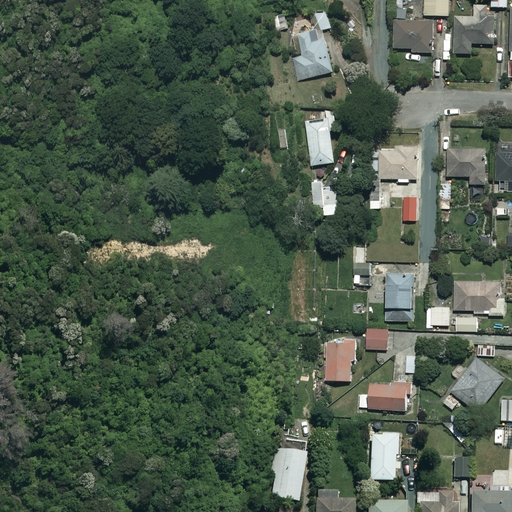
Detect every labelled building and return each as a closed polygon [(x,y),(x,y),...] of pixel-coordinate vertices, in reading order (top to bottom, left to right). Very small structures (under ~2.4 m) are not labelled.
[(449,17),(449,0),(424,0),(424,16),(449,17)] [(491,0),(491,8),(508,9),(507,0),(491,0)] [(488,7),(475,6),(474,17),(455,16),(454,54),(472,55),(472,44),(495,45),(495,18),(488,17),(488,7)] [(333,30),(329,13),(318,16),(321,32),(300,36),(304,56),(295,57),(300,81),(333,74),(325,32),(333,30)] [(281,21),(280,16),(275,16),(276,31),(288,30),(288,20),(281,21)] [(434,21),(394,20),(393,49),(412,49),(412,53),(433,54),(434,21)] [(332,121),(307,123),(310,167),(335,166),(332,121)] [(380,152),(380,161),(371,161),(371,172),(380,172),(380,182),(399,183),(399,185),(410,185),(410,183),(420,183),(420,152),(405,152),(405,145),(396,145),(396,152),(380,152)] [(486,150),(448,149),(447,178),(470,178),(470,185),(485,185),(486,150)] [(511,153),(496,153),(496,182),(505,182),(505,193),(511,192),(511,153)] [(314,183),(315,210),(325,209),(326,218),(344,218),(342,189),(324,189),(324,182),(317,182),(314,183)] [(485,188),(472,188),(472,202),(485,202),(485,188)] [(417,199),(404,199),(403,221),(417,222),(417,199)] [(511,200),(497,201),(497,210),(511,210),(511,200)] [(401,221),(393,221),(394,245),(401,245),(401,221)] [(371,264),(354,263),(354,275),(370,276),(371,264)] [(415,274),(387,274),(385,322),(414,322),(414,288),(415,288),(415,274)] [(486,315),(486,312),(489,312),(489,316),(505,317),(506,299),(501,299),(502,283),(484,282),(455,282),(454,311),(474,312),(474,314),(486,315)] [(432,309),(427,309),(427,320),(427,328),(433,329),(433,327),(450,327),(450,308),(432,307),(432,309)] [(478,318),(457,318),(456,332),(478,333),(478,318)] [(389,331),(368,332),(368,352),(389,351),(389,331)] [(329,346),(328,356),(325,356),(325,360),(328,360),(327,380),(353,380),(354,360),(357,360),(357,342),(346,341),(346,347),(329,346)] [(478,345),(478,356),(495,357),(495,346),(478,345)] [(420,356),(408,355),(408,360),(407,372),(418,373),(419,357),(420,356)] [(506,380),(477,358),(451,393),(479,414),(506,380)] [(413,393),(414,382),(393,381),(393,384),(372,383),(370,408),(408,411),(410,393),(413,393)] [(459,402),(450,395),(443,404),(452,411),(459,402)] [(511,400),(503,401),(502,422),(511,422),(511,400)] [(384,436),(372,435),(371,480),(384,481),(396,481),(397,456),(400,456),(400,435),(384,434),(384,436)] [(283,453),(275,451),(271,475),(277,476),(273,500),(299,504),(307,457),(283,453)] [(470,458),(455,458),(455,477),(470,478),(470,458)] [(339,492),(319,491),(319,499),(317,499),(316,511),(356,511),(357,500),(339,499),(339,492)] [(454,492),(440,491),(440,493),(418,493),(418,502),(420,502),(420,511),(460,511),(460,503),(454,502),(454,492)] [(511,511),(511,491),(473,491),(472,511),(511,511)] [(387,501),(369,501),(368,511),(408,511),(409,502),(387,501)]
